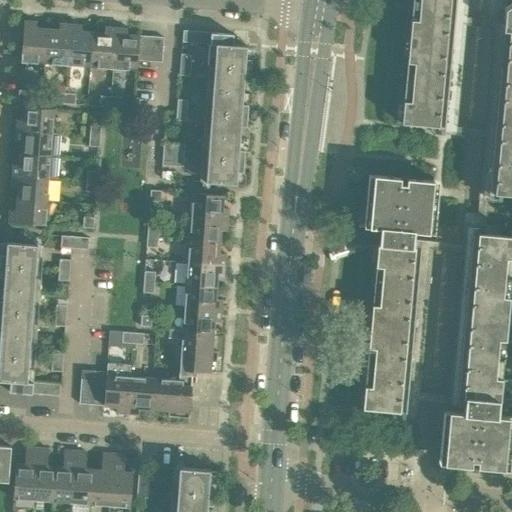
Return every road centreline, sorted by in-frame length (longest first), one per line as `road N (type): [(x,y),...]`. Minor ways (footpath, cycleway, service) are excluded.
road 1 (tertiary): [(319,7),(268,481)]
road 2 (residential): [(423,493),(448,252)]
road 3 (residential): [(0,421),(223,439)]
road 4 (residential): [(423,493),(268,481)]
